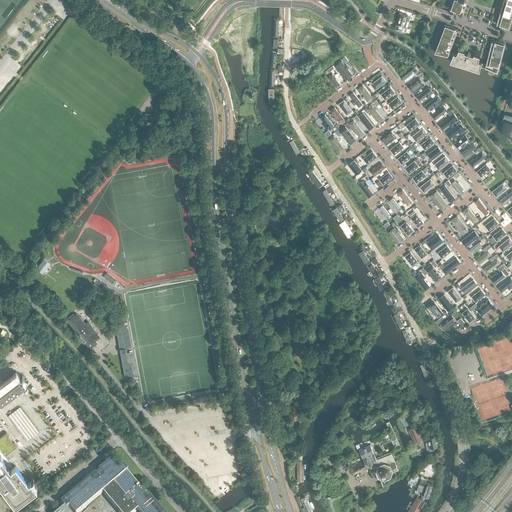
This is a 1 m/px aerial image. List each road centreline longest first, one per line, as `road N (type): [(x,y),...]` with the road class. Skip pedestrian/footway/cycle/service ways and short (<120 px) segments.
road 1 (secondary): [(291,511),(239,275),(225,109),(198,54)]
road 2 (secondary): [(186,61),(211,109),(226,275),(253,418),(281,511)]
road 3 (residential): [(443,511),(461,442),(383,262)]
road 4 (tertiary): [(121,438),(7,306)]
road 5 (residential): [(324,171),(289,112),(287,31)]
road 6 (tertiary): [(229,6),(305,4),(365,41)]
